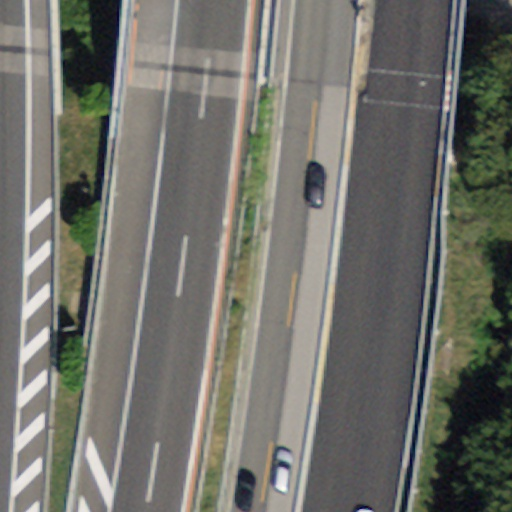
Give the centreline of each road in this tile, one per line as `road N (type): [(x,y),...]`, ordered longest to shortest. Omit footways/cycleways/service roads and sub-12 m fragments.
road 1 (motorway): [(212,0),(183,269),(145,511)]
road 2 (motorway): [(286,511),(352,0)]
road 3 (motorway): [(3,0),(0,292)]
